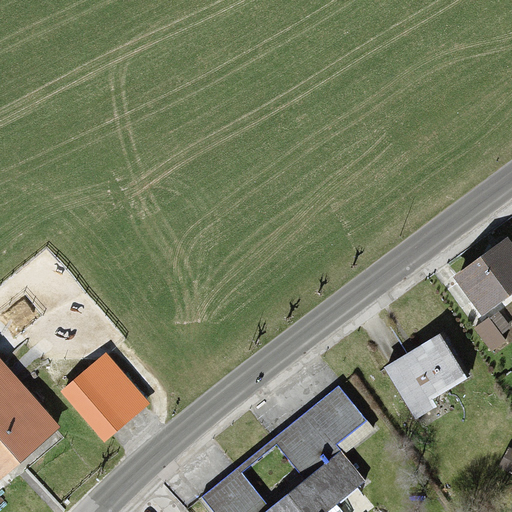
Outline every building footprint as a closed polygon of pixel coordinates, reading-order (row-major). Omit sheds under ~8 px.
[(511,251),(506,243),(452,278),(477,317),(511,293),(511,251)] [(500,316),(475,331),(491,356),(508,346),(502,336),(510,332),(500,316)] [(440,338),(386,370),(409,409),(464,377),(440,338)] [(145,405),(104,356),(62,391),(103,440),(145,405)] [(0,369),(0,479),(55,432),(0,369)] [(203,500),(212,511),(325,511),(360,484),(334,451),(357,432),(329,398),(270,446),(301,484),(267,511),(236,474),(203,500)]
